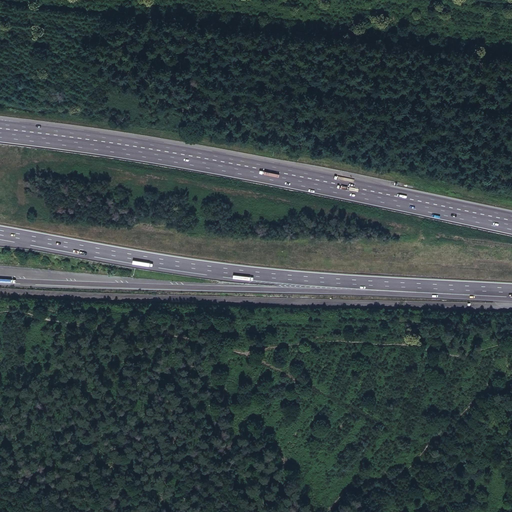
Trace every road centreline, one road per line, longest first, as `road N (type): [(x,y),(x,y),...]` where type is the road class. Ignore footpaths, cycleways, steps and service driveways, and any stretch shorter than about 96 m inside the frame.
road 1 (track): [(511,340),(457,356),(338,341),(240,352),(144,321),(88,328),(0,312)]
road 2 (motorway): [(511,221),(147,148),(0,128)]
road 3 (motorway): [(0,232),(252,274),(511,292)]
road 4 (track): [(0,0),(511,57)]
road 5 (motorway): [(0,276),(511,294)]
road 6 (track): [(240,352),(427,445)]
road 7 (track): [(0,458),(121,511)]
